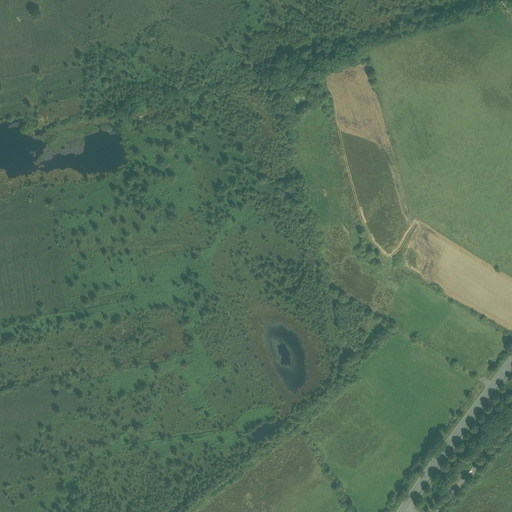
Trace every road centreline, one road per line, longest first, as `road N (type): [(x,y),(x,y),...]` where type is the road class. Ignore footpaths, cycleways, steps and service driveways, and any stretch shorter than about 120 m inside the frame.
road 1 (primary): [(402,505),(511,355)]
road 2 (unclassified): [(511,425),(429,511)]
